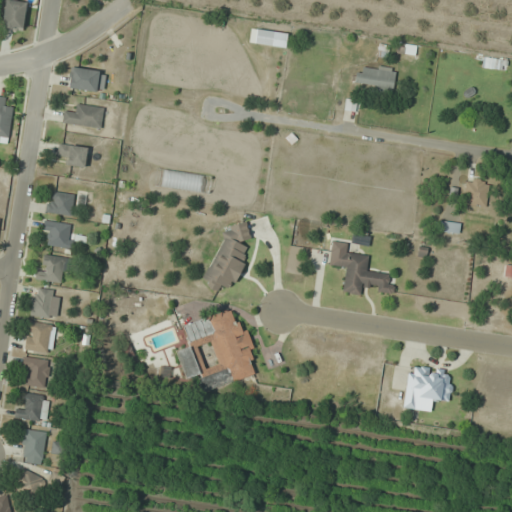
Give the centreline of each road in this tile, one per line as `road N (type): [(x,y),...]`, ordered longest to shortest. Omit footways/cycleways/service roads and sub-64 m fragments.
road 1 (residential): [(0,349),(50,0)]
road 2 (residential): [(216,108),(511,155)]
road 3 (residential): [(280,309),(511,347)]
road 4 (residential): [(0,65),(42,59),(130,4)]
